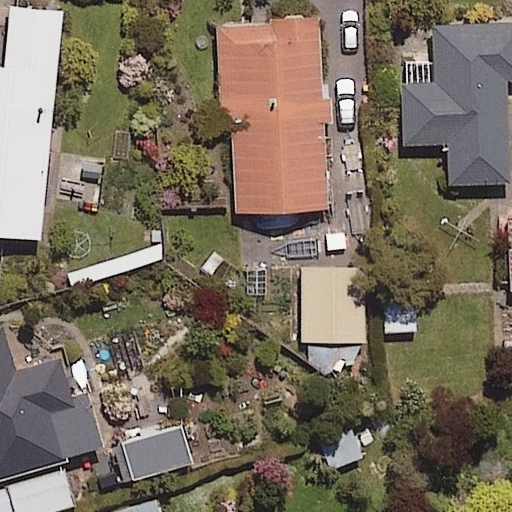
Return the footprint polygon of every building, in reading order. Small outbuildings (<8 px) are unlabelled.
[(0,235),(41,239),(64,12),(13,6),(7,68),(0,67),(0,235)] [(237,213),(330,208),(320,19),(218,24),(223,129),(232,128),(237,213)] [(511,79),(511,24),(437,28),(439,62),(403,64),(408,145),(448,143),(450,184),(511,181),(507,80),(511,79)] [(304,342),(366,342),(366,269),(304,269),(304,342)] [(0,476),(62,459),(106,446),(90,392),(77,395),(66,357),(16,372),(3,327),(0,327),(0,476)] [(136,480),(193,463),(183,428),(126,445),(136,480)] [(0,511),(52,511),(76,505),(66,472),(0,491),(0,511)] [(161,511),(159,502),(122,511),(161,511)]
